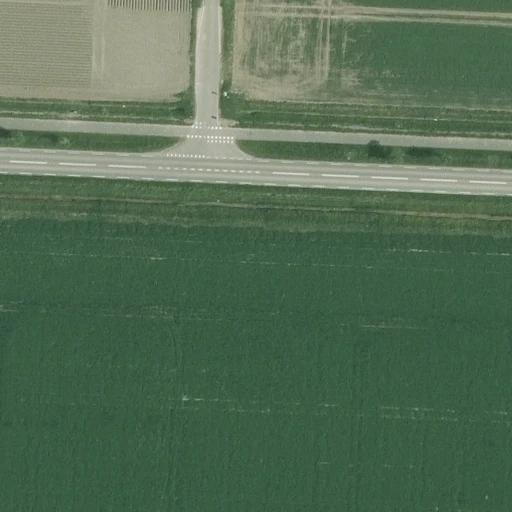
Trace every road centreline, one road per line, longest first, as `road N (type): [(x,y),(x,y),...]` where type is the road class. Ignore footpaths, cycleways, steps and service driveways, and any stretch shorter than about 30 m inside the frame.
road 1 (tertiary): [(511,184),(201,170)]
road 2 (tertiary): [(201,170),(0,161)]
road 3 (unclassified): [(201,170),(209,0)]
